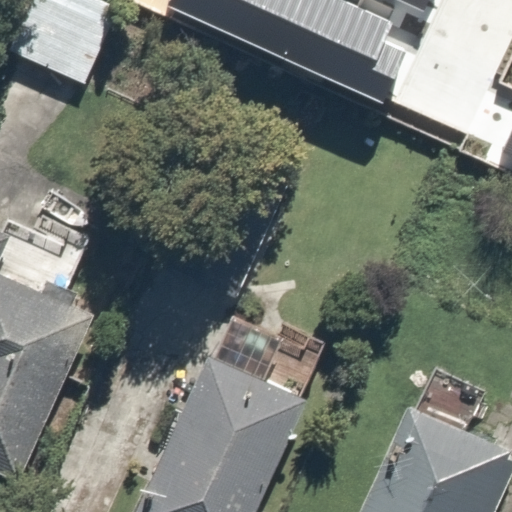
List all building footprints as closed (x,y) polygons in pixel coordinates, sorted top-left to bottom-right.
[(109,1),(107,0),(10,0),(0,24),(0,41),(76,76),(109,1)] [(171,0),(168,8),(381,104),(405,52),(384,43),(393,24),(339,0),(171,0)] [(401,0),(424,10),(428,0),(401,0)] [(511,130),(503,150),(511,154),(511,130)] [(282,185),(189,141),(138,249),(231,293),(282,185)] [(0,456),(12,462),(83,299),(0,263),(0,456)] [(241,511),(299,378),(194,333),(120,506),(133,511),(241,511)] [(464,511),(496,438),(390,393),(339,511),(464,511)]
